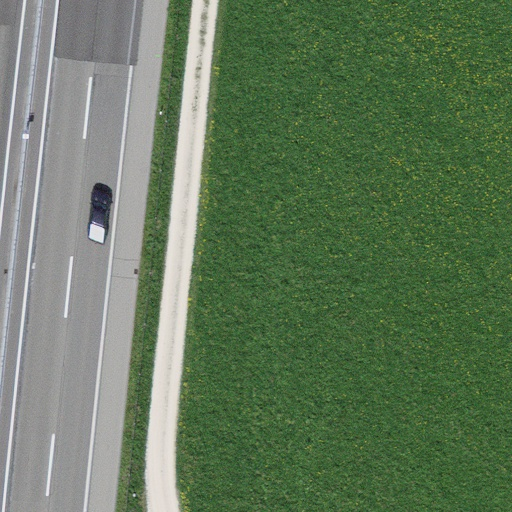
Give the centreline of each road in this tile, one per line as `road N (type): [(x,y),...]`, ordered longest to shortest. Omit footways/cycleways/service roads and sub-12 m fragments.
road 1 (motorway): [(45,511),(98,0)]
road 2 (track): [(165,511),(160,455),(206,0)]
